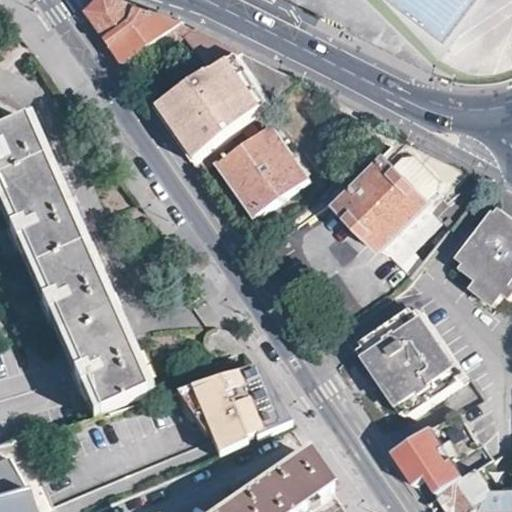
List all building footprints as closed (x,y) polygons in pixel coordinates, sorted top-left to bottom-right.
[(127,65),(187,26),(108,1),(90,14),(99,26),(109,41),(120,57),(127,65)] [(240,51),(187,26),(127,65),(134,76),(145,69),(142,64),(177,43),(179,46),(190,39),(215,76),(244,56),(247,54),(240,51)] [(280,70),(247,54),(244,56),(262,83),(280,70)] [(215,76),(182,98),(189,108),(191,112),(169,126),(172,130),(176,133),(180,136),(185,137),(195,130),(201,140),(191,147),(191,152),(192,157),(194,162),(197,166),(215,152),(248,127),(260,118),(306,84),(287,74),(280,70),(262,83),(244,56),(215,76)] [(189,108),(182,98),(160,112),(169,126),(191,112),(189,108)] [(0,205),(102,414),(154,389),(16,105),(0,110),(0,205)] [(318,141),(348,157),(365,123),(334,108),(334,105),(318,141)] [(260,118),(248,127),(251,132),(263,123),(260,118)] [(312,183),(275,129),(222,166),(260,219),(312,183)] [(201,140),(195,130),(185,137),(180,136),(176,133),(172,130),(183,145),(194,162),(192,157),(191,152),(191,147),(201,140)] [(493,184),(413,144),(344,208),(390,254),(436,209),(458,227),(493,184)] [(197,166),(202,173),(220,160),(215,152),(197,166)] [(511,223),(499,214),(463,262),(486,279),(480,289),(504,307),(510,299),(511,300),(511,223)] [(463,383),(415,311),(365,345),(377,363),(390,382),(405,403),(413,416),(463,383)] [(244,352),(230,332),(228,332),(221,329),(216,328),(211,329),(209,330),(207,332),(205,335),(205,338),(205,342),(207,345),(216,356),(244,352)] [(279,433),(255,371),(184,392),(198,428),(204,426),(211,443),(217,460),(279,433)] [(276,403),(256,371),(255,371),(279,433),(289,429),(284,417),(285,416),(276,403)] [(211,443),(204,426),(198,428),(184,392),(176,395),(206,445),(211,443)] [(482,464),(495,454),(479,441),(474,435),(456,409),(394,451),(412,478),(430,504),(443,494),(482,464)] [(511,466),(511,440),(503,448),(511,460),(511,466)] [(310,453),(309,453),(224,511),(301,511),(335,489),(320,467),(310,453)] [(17,458),(0,462),(0,511),(36,511),(31,496),(28,497),(17,458)] [(483,511),(499,486),(482,464),(443,494),(454,510),(459,506),(462,511),(483,511)] [(501,482),(511,481),(511,466),(510,466),(501,482)] [(511,511),(511,490),(499,486),(483,511),(511,511)]
